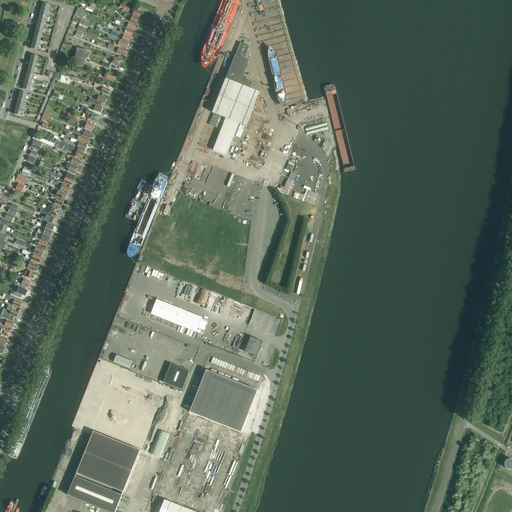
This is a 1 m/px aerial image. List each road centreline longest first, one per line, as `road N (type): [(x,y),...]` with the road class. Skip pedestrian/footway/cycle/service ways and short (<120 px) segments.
road 1 (residential): [(37,352),(172,8)]
road 2 (residential): [(33,320),(163,4)]
road 3 (unclassified): [(434,511),(511,224)]
road 4 (unclassified): [(289,308),(324,172),(315,145),(292,134)]
road 5 (unknown): [(265,180),(292,134),(250,0)]
road 6 (unclassified): [(289,308),(258,291),(254,280),(265,180)]
road 7 (unclassified): [(234,511),(277,376)]
